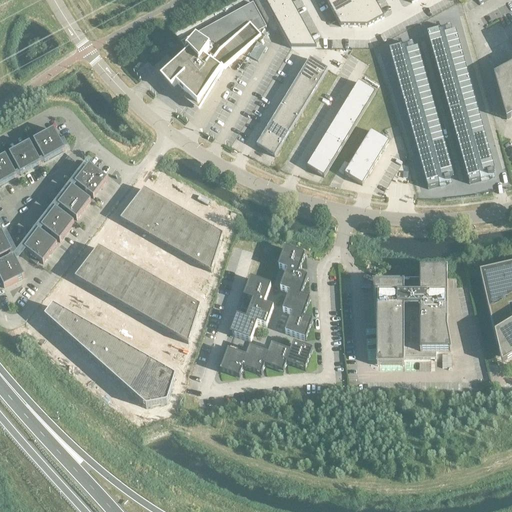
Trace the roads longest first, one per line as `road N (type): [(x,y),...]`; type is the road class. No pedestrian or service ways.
road 1 (unclassified): [(54,0),(131,99),(232,173),(348,213),(425,219),(511,209)]
road 2 (motorway): [(156,511),(0,378)]
road 3 (motorway): [(113,511),(0,385)]
road 4 (motorway): [(85,511),(0,416)]
